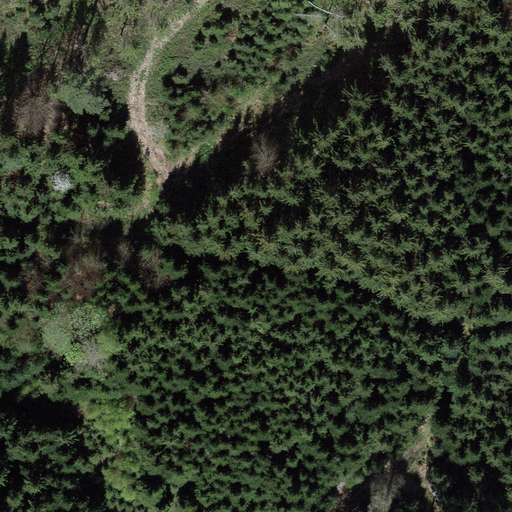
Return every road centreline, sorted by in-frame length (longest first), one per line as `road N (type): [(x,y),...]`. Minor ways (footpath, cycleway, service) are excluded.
road 1 (track): [(0,220),(91,225),(341,272),(432,316),(477,328)]
road 2 (track): [(338,511),(413,441),(477,328)]
